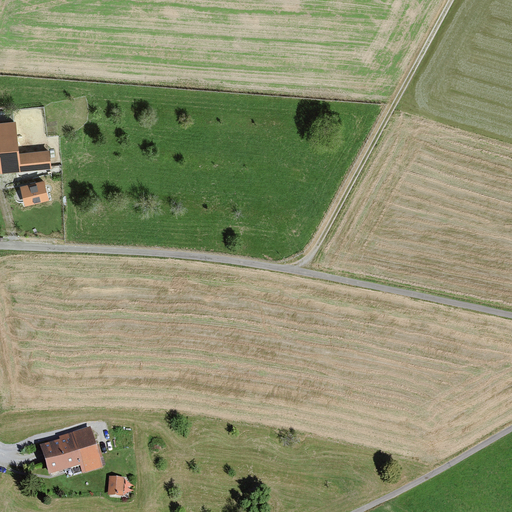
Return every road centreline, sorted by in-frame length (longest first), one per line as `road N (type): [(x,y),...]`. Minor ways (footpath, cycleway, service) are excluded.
road 1 (unclassified): [(0,245),(205,256),(511,319)]
road 2 (track): [(303,271),(451,0)]
